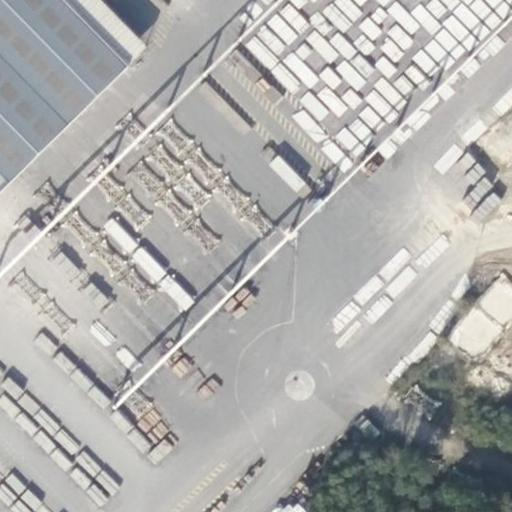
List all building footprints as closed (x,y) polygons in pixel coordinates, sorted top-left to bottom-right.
[(0,0),(0,191),(129,66),(64,0),(0,0)] [(498,25),(511,10),(511,0),(488,0),(481,8),(498,25)] [(278,156),(269,164),(298,192),(306,184),(278,156)] [(116,217),(103,225),(122,255),(135,247),(116,217)] [(143,245),(130,256),(153,283),(166,273),(143,245)] [(183,311),(194,301),(169,274),(158,284),(183,311)] [(476,298),(501,328),(511,318),(511,283),(505,275),(476,298)] [(474,305),(448,336),(476,360),(502,328),(474,305)]
